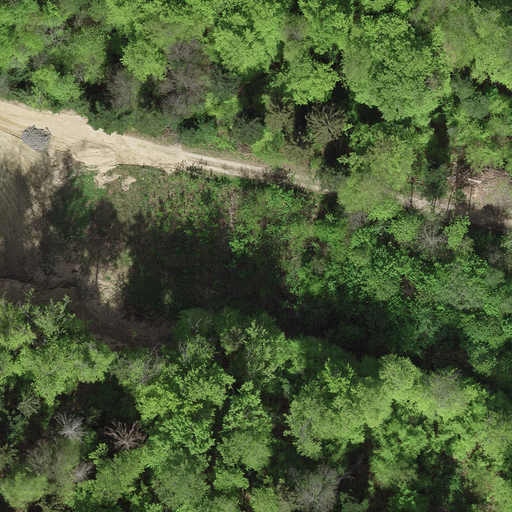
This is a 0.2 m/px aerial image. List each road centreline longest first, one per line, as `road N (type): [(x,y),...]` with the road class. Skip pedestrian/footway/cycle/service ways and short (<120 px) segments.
road 1 (track): [(0,114),(511,225)]
road 2 (track): [(511,82),(317,0)]
